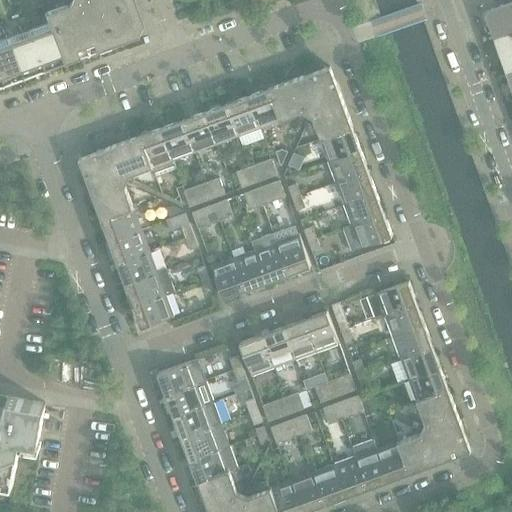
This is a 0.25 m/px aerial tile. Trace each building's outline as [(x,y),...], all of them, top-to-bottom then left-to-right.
[(145,33),(132,0),(69,0),(68,4),(44,13),(62,63),(145,33)] [(511,32),(511,1),(490,10),(487,16),(496,38),(511,32)] [(62,63),(44,13),(47,23),(28,31),(42,70),(62,63)] [(42,70),(28,31),(7,38),(22,78),(42,70)] [(511,32),(496,38),(507,71),(511,69),(511,32)] [(22,78),(7,38),(0,40),(0,81),(1,85),(22,78)] [(352,126),(336,83),(330,66),(269,88),(281,120),(302,112),(313,117),(321,138),(352,126)] [(281,120),(269,88),(248,96),(259,128),(281,120)] [(259,128),(248,96),(227,104),(238,135),(259,128)] [(238,135),(227,104),(205,112),(216,143),(238,135)] [(216,143),(205,112),(183,120),(195,151),(216,143)] [(195,151),(183,120),(161,128),(175,169),(177,168),(174,159),(195,151)] [(360,148),(352,126),(321,138),(329,160),(360,148)] [(175,169),(161,128),(140,135),(151,167),(152,167),(156,176),(175,169)] [(125,186),(130,175),(151,167),(140,135),(79,158),(101,219),(133,207),(125,186)] [(368,170),(360,148),(329,160),(337,182),(368,170)] [(278,174),(272,158),(249,166),(255,182),(278,174)] [(255,182),(249,166),(236,171),(242,187),(255,182)] [(376,192),(368,170),(337,182),(345,203),(376,192)] [(225,194),(219,178),(206,182),(212,198),(225,194)] [(286,196),(280,180),(258,188),(263,204),(286,196)] [(212,198),(206,182),(184,191),(190,207),(212,198)] [(301,195),(297,183),(288,187),(292,198),(301,195)] [(263,204),(258,188),(244,193),(250,209),(263,204)] [(384,213),(376,192),(345,203),(352,224),(384,213)] [(305,207),(301,195),(292,198),(297,210),(305,207)] [(234,216),(228,199),(214,204),(220,221),(234,216)] [(220,221),(214,204),(192,212),(198,229),(220,221)] [(141,229),(133,207),(101,219),(109,240),(141,229)] [(194,235),(186,212),(166,219),(171,230),(182,226),(186,238),(194,235)] [(392,235),(384,213),(352,224),(361,247),(392,235)] [(317,238),(312,226),(303,229),(308,241),(317,238)] [(149,251),(141,229),(109,240),(117,262),(149,251)] [(288,274),(277,242),(276,242),(273,233),(252,241),(255,250),(267,282),(288,274)] [(311,266),(299,234),(277,242),(288,274),(311,266)] [(198,247),(194,235),(186,238),(190,250),(198,247)] [(321,250),(317,238),(308,241),(312,253),(321,250)] [(267,282),(255,250),(234,258),(245,289),(267,282)] [(156,271),(149,251),(117,262),(125,283),(156,271)] [(245,289),(234,258),(211,266),(223,298),(245,289)] [(210,277),(205,265),(197,269),(201,281),(210,277)] [(166,268),(156,271),(125,283),(133,305),(174,289),(166,268)] [(214,289),(210,277),(201,281),(205,293),(214,289)] [(417,303),(409,281),(377,292),(385,315),(417,303)] [(173,316),(165,294),(175,291),(174,289),(133,305),(141,327),(173,316)] [(350,328),(340,302),(332,305),(341,331),(350,328)] [(425,324),(417,303),(385,315),(393,336),(425,324)] [(339,342),(327,310),(305,319),(316,350),(339,342)] [(316,350),(305,319),(283,326),(295,358),(316,350)] [(433,346),(425,324),(393,336),(401,357),(433,346)] [(295,358),(283,326),(262,334),(273,366),(295,358)] [(354,340),(350,328),(341,331),(345,343),(354,340)] [(273,366),(262,334),(239,342),(251,374),(273,366)] [(441,367),(433,346),(401,357),(409,379),(441,367)] [(243,367),(238,355),(229,358),(234,370),(243,367)] [(365,370),(361,359),(353,362),(357,374),(365,370)] [(198,384),(189,361),(158,373),(166,396),(198,384)] [(247,378),(243,367),(234,370),(238,382),(247,378)] [(449,390),(441,367),(409,379),(417,401),(449,390)] [(370,382),(365,370),(357,374),(361,385),(370,382)] [(356,389),(351,373),(328,382),(334,398),(356,389)] [(334,398),(328,382),(315,386),(321,402),(334,398)] [(205,405),(198,384),(166,396),(174,416),(205,405)] [(471,450),(449,390),(417,401),(425,422),(420,433),(398,441),(410,473),(471,450)] [(304,408),(298,393),(285,397),(291,413),(304,408)] [(39,441),(45,403),(8,396),(8,397),(0,395),(0,481),(13,484),(20,443),(24,444),(24,446),(39,449),(41,441),(39,441)] [(364,411),(358,395),(336,403),(342,419),(364,411)] [(291,413),(285,397),(263,405),(268,421),(291,413)] [(258,410),(254,398),(245,401),(249,413),(258,410)] [(342,419),(336,403),(323,408),(329,424),(342,419)] [(213,426),(205,405),(174,416),(182,438),(213,426)] [(263,422),(258,410),(249,413),(254,425),(263,422)] [(312,430),(306,414),(293,419),(299,435),(312,430)] [(299,435),(293,419),(271,427),(276,443),(299,435)] [(268,435),(264,425),(255,428),(261,443),(263,444),(268,435)] [(221,448),(213,426),(182,438),(190,459),(221,448)] [(410,473),(398,441),(377,449),(388,480),(410,473)] [(229,470),(221,448),(190,459),(197,481),(229,470)] [(388,480),(377,449),(356,457),(367,488),(388,480)] [(367,488),(356,457),(334,465),(345,496),(367,488)] [(345,496),(334,465),(312,473),(324,504),(345,496)] [(277,511),(269,488),(248,496),(237,491),(229,470),(197,481),(208,511),(277,511)] [(324,504),(312,473),(291,480),(302,511),(324,504)] [(302,511),(291,480),(269,488),(277,511),(302,511)]
